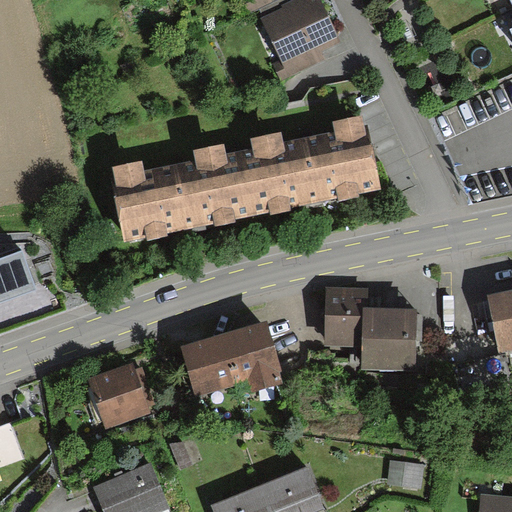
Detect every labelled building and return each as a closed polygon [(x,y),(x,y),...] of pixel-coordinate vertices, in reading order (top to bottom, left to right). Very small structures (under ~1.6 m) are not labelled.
[(320,0),(284,0),(260,12),(289,71),(326,53),(320,42),(337,33),(320,0)] [(511,0),(492,0),(511,38),(511,0)] [(248,148),(261,213),(271,212),(271,214),(292,210),(290,207),(339,197),(339,200),(360,195),(359,193),(381,188),(367,123),(365,124),(363,114),(332,121),(334,130),(284,140),(281,130),(250,136),(252,148),(248,148)] [(234,219),(261,213),(248,148),(226,153),(225,143),(193,149),(195,160),(144,169),(143,162),(114,167),(115,176),(112,177),(124,240),(147,236),(148,240),(168,236),(167,232),(215,223),(215,226),(234,222),(234,219)] [(0,300),(35,288),(21,252),(0,259),(0,300)] [(367,349),(367,312),(367,289),(325,289),(325,349),(367,349)] [(511,292),(491,297),(503,349),(511,347),(511,292)] [(417,371),(419,314),(367,312),(367,349),(365,369),(417,371)] [(283,377),(265,322),(223,336),(240,390),(283,377)] [(240,390),(223,336),(178,350),(195,404),(240,390)] [(127,366),(87,381),(105,427),(145,412),(127,366)] [(107,511),(146,511),(170,502),(150,456),(94,481),(107,511)] [(425,464),(390,460),(387,484),(422,488),(425,464)] [(321,511),(304,467),(257,485),(267,511),(321,511)] [(267,511),(257,485),(208,504),(211,511),(267,511)] [(511,511),(511,497),(483,495),(481,511),(511,511)]
